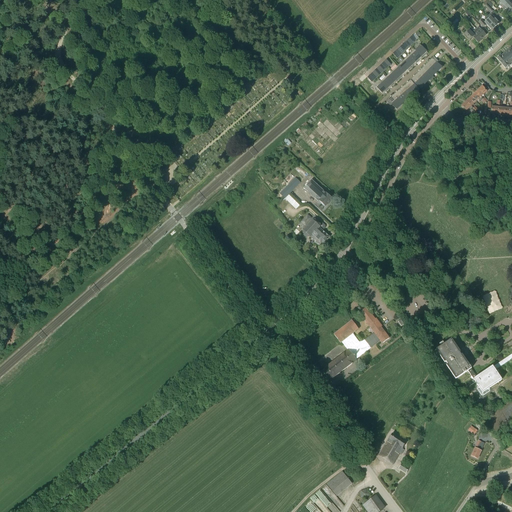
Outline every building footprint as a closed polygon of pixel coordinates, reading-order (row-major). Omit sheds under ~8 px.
[(506,2),(503,0),(502,0),(498,4),(499,4),(505,11),(506,11),(509,14),(511,12),(504,4),(506,2)] [(511,1),(510,0),(503,0),(506,2),(504,4),(511,12),(511,11),(511,1)] [(491,8),(487,4),(484,6),(490,13),(493,10),(491,8)] [(490,13),(486,17),(495,26),(499,23),(490,13)] [(495,26),(486,17),(484,19),(486,21),(484,22),(482,19),(479,22),(483,27),(486,24),(491,30),(495,26)] [(478,27),(474,31),(482,39),(486,35),(478,27)] [(470,40),(473,37),(476,35),(473,32),(474,31),(472,29),(470,31),(469,30),(465,35),(470,40)] [(476,35),(473,37),(478,43),(482,39),(474,31),(473,32),(476,35)] [(414,50),(422,59),(425,56),(424,55),(425,54),(426,55),(427,53),(428,54),(428,53),(420,45),(414,50)] [(414,50),(409,55),(417,64),(420,61),(418,60),(419,59),(420,60),(422,58),(422,59),(414,50)] [(511,62),(504,53),(501,56),(500,55),(497,58),(505,69),(509,65),(511,62)] [(409,55),(404,60),(411,69),(414,66),(413,65),(414,64),(415,65),(416,63),(417,64),(409,55)] [(427,64),(436,73),(442,68),(437,63),(438,62),(433,57),(427,64)] [(411,69),(404,60),(398,66),(405,74),(407,72),(406,71),(407,70),(409,71),(411,69)] [(436,73),(427,64),(421,69),(432,80),(434,78),(432,76),(436,73)] [(398,66),(392,71),(400,80),(402,77),(401,76),(402,75),(403,76),(405,74),(398,66)] [(432,80),(421,69),(416,74),(425,83),(429,80),(431,81),(432,80)] [(400,80),(392,71),(386,76),(394,85),(394,84),(395,83),(394,82),(396,81),(397,82),(400,80)] [(425,83),(416,74),(411,80),(419,87),(420,88),(421,87),(422,87),(425,83)] [(394,85),(386,76),(381,81),(389,90),(389,89),(390,88),(389,87),(390,86),(391,87),(394,85)] [(405,85),(413,95),(417,91),(418,90),(417,89),(417,88),(410,80),(405,85)] [(389,90),(381,81),(375,87),(383,95),(383,94),(384,93),(384,92),(385,91),(386,92),(389,90)] [(413,95),(405,85),(399,90),(409,101),(411,100),(409,98),(413,95)] [(482,87),(476,92),(481,97),(487,91),(486,91),(484,88),(482,86),(482,87)] [(409,101),(399,90),(393,95),(402,104),(406,101),(407,103),(409,101)] [(476,92),(472,96),(476,101),(478,100),(480,102),(481,101),(483,104),(486,102),(483,99),(481,97),(476,92)] [(402,104),(393,95),(388,100),(387,102),(390,106),(392,105),(396,110),(402,105),(402,104)] [(472,96),(466,101),(471,106),(476,102),(476,101),(472,96)] [(471,106),(466,101),(461,106),(462,106),(461,107),(462,108),(463,108),(466,111),(469,109),(471,111),(474,113),(476,111),(473,108),(471,106)] [(291,182),(296,186),(300,182),(295,178),(291,182)] [(319,202),(319,201),(326,194),(311,180),(306,185),(304,188),(319,202)] [(106,197),(112,194),(108,186),(103,189),(106,197)] [(285,198),(289,194),(293,190),(288,186),(280,194),(282,196),(285,198)] [(325,206),(332,199),(326,194),(319,201),(325,206)] [(310,238),(310,237),(320,247),(329,237),(322,231),(325,228),(325,226),(318,219),(317,221),(316,220),(313,220),(307,215),(301,222),(306,226),(306,227),(303,231),(303,234),(307,237),(310,237),(310,238)] [(370,327),(370,329),(379,322),(376,318),(375,319),(366,308),(359,313),(370,327)] [(376,335),(374,333),(360,344),(352,334),(358,329),(352,320),(334,335),(340,343),(342,342),(348,350),(322,370),(330,380),(356,360),(354,357),(357,355),(359,357),(366,352),(366,351),(380,340),(376,335)] [(379,322),(370,329),(374,333),(376,335),(383,330),(381,327),(382,326),(379,322)] [(383,330),(376,335),(380,340),(382,344),(389,338),(383,330)] [(475,382),(478,386),(477,387),(477,389),(481,395),(483,396),(490,391),(490,389),(489,388),(502,380),(495,370),(511,359),(511,353),(493,367),(492,366),(476,377),(471,368),(462,355),(463,354),(464,354),(462,351),(461,351),(460,352),(452,339),(444,344),(443,342),(439,344),(441,346),(435,350),(444,362),(445,362),(447,364),(446,365),(455,379),(468,371),(473,379),(467,383),(469,386),(475,382)] [(312,373),(322,386),(325,384),(315,371),(312,373)] [(400,454),(402,449),(406,442),(392,434),(379,456),(393,464),(400,454)] [(471,456),(477,459),(484,444),(478,441),(471,456)] [(402,463),(399,469),(406,473),(409,468),(402,463)] [(360,497),(366,499),(370,494),(366,489),(361,491),(360,497)] [(332,490),(327,493),(333,503),(338,500),(332,490)]
